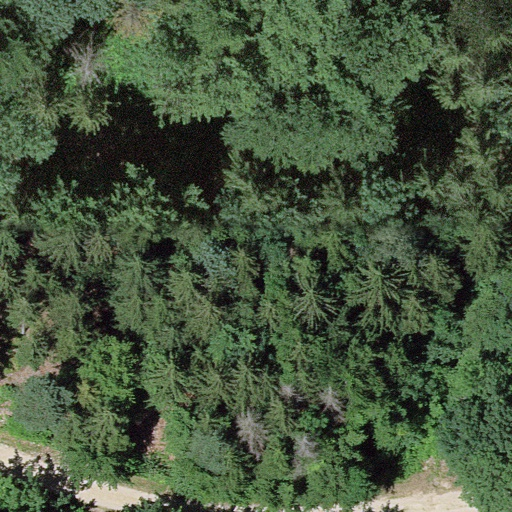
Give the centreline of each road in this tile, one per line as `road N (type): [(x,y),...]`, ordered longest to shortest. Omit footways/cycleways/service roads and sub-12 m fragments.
road 1 (track): [(511,311),(438,420),(398,510)]
road 2 (track): [(188,511),(0,464)]
road 3 (track): [(511,502),(384,511)]
